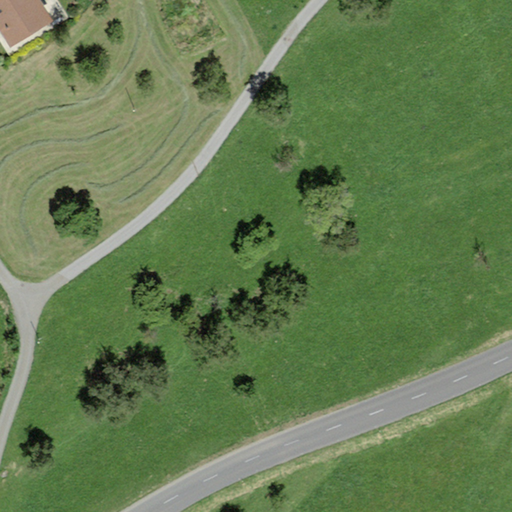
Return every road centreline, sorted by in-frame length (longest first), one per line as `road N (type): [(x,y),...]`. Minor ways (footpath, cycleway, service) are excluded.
road 1 (unclassified): [(18,303),(118,238),(182,183),(320,0)]
road 2 (secondary): [(511,355),(260,454),(147,511)]
road 3 (unclassified): [(0,437),(25,358),(18,303)]
